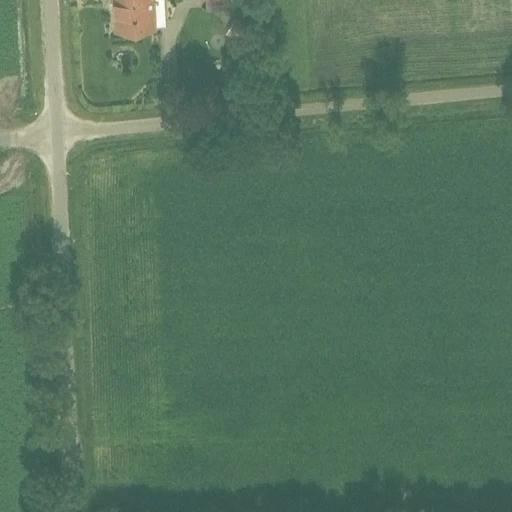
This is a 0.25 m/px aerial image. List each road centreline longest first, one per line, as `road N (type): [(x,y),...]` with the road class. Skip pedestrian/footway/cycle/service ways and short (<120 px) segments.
road 1 (unclassified): [(57,133),(511,91)]
road 2 (unclassified): [(68,511),(57,133)]
road 3 (unclassified): [(57,133),(48,0)]
